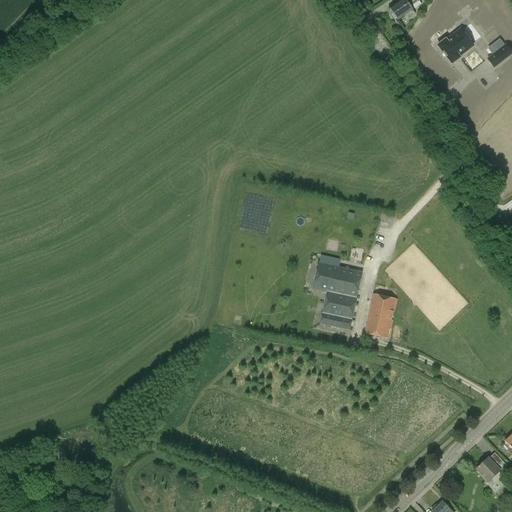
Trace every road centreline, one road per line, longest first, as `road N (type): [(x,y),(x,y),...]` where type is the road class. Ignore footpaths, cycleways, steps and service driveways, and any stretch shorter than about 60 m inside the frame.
road 1 (tertiary): [(511,231),(347,0)]
road 2 (tertiary): [(386,511),(511,391)]
